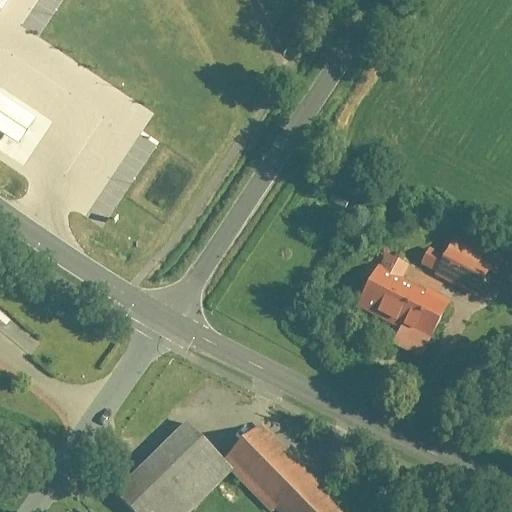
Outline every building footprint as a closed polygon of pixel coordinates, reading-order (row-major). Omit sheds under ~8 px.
[(11,0),(0,0),(0,17),(0,18),(11,0)] [(56,121),(0,85),(0,152),(28,170),(56,121)] [(440,246),(425,274),(478,301),(492,273),(440,246)] [(453,308),(409,286),(415,274),(391,263),(385,273),(382,272),(360,316),(432,352),(453,308)] [(110,500),(122,511),(188,511),(224,476),(178,430),(110,500)] [(340,511),(258,431),(221,469),(265,511),(340,511)]
